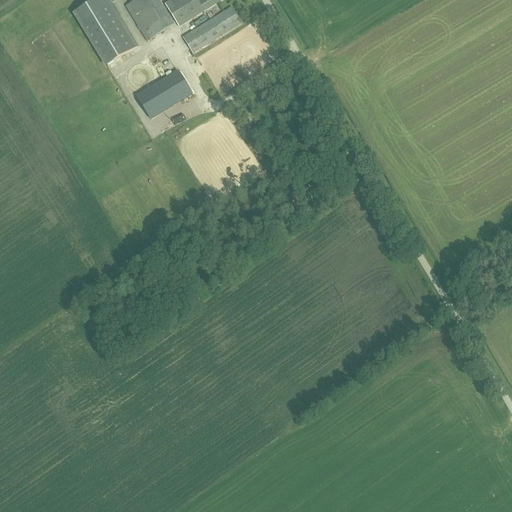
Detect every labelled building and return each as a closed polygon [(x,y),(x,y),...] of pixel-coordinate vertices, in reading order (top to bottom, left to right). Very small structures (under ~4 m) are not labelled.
[(108,66),(137,48),(111,4),(114,2),(112,0),(96,0),(75,13),(108,66)] [(163,8),(158,0),(136,0),(125,7),(147,42),(174,25),(163,8)] [(171,0),(165,4),(166,6),(179,28),(223,0),(171,0)] [(193,54),(242,24),(232,7),(182,38),(193,54)] [(173,62),(166,50),(152,57),(159,69),(173,62)] [(136,97),(150,119),(192,94),(178,71),(136,97)]
